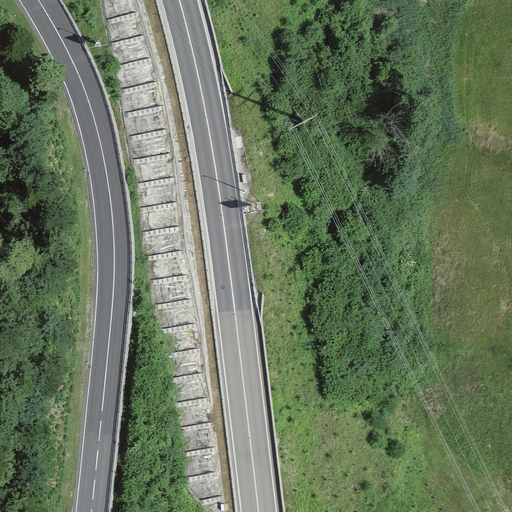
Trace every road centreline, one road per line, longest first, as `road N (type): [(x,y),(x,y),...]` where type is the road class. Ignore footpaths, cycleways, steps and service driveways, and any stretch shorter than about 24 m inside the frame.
road 1 (primary): [(38,0),(91,109),(111,207),(113,302),(91,511)]
road 2 (trunk): [(257,511),(216,180),(179,0)]
